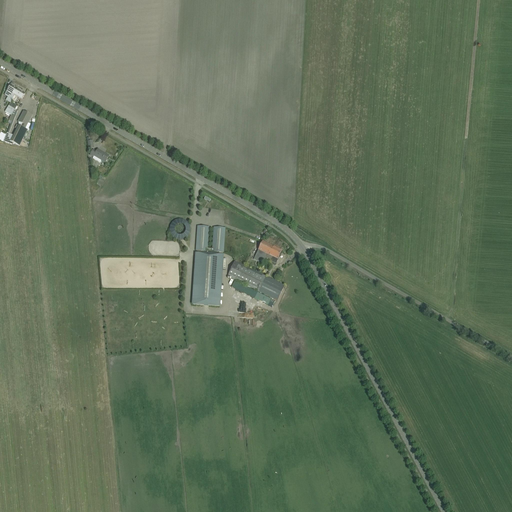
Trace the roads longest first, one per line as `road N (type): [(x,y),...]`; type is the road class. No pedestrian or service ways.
road 1 (tertiary): [(300,244),(0,61)]
road 2 (tertiary): [(443,511),(300,244)]
road 3 (unclassified): [(511,363),(323,249),(300,244)]
